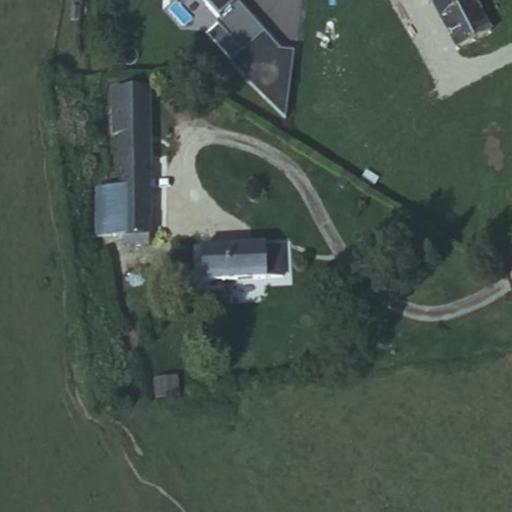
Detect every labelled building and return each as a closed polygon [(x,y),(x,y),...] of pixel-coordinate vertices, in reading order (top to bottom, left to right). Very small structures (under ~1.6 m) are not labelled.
[(207,34),(285,120),(293,53),(278,51),(235,3),(237,0),(200,0),(220,22),(207,34)] [(434,0),(445,19),(471,4),(468,0),(434,0)] [(471,4),(445,19),(461,48),(493,31),(477,1),(471,4)] [(113,121),(121,121),(149,120),(148,92),(114,92),(113,121)] [(121,121),(122,161),(150,161),(149,120),(121,121)] [(122,161),(123,175),(151,175),(150,161),(122,161)] [(124,221),(125,234),(151,234),(152,233),(151,189),(151,175),(123,175),(124,221)] [(113,234),(125,234),(124,221),(113,222),(113,234)] [(151,234),(125,234),(125,244),(151,244),(151,234)] [(266,249),(267,278),(283,277),(282,248),(266,249)] [(204,280),(267,278),(266,249),(204,252),(204,280)]
